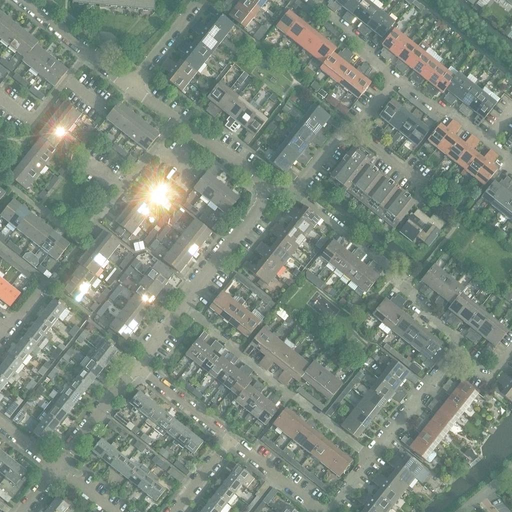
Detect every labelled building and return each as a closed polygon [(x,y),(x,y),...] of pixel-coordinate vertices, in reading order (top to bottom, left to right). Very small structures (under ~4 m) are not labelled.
[(153,11),(154,0),(72,0),(72,4),(153,11)] [(245,29),(253,19),(228,0),(227,0),(225,4),(233,10),(229,16),(245,29)] [(259,11),(260,10),(247,0),(241,0),(240,2),(237,0),(228,0),(253,19),(259,11)] [(261,8),(268,0),(267,0),(247,0),(260,10),(261,8)] [(295,4),(304,12),(307,8),(298,0),(295,4)] [(332,0),(327,7),(331,10),(338,0),(332,0)] [(341,6),(344,9),(351,0),(338,0),(331,10),(335,13),(341,6)] [(342,18),(346,22),(363,0),(351,0),(344,9),(348,11),(342,18)] [(356,18),(359,20),(375,0),(363,0),(346,22),(350,25),(356,18)] [(361,33),(379,10),(383,6),(375,0),(359,20),(363,23),(357,30),(361,33)] [(215,18),(210,23),(226,36),(227,34),(234,26),(210,6),(206,11),(215,18)] [(304,12),(314,19),(317,16),(307,8),(304,12)] [(371,29),(374,32),(387,16),(379,10),(361,33),(365,36),(371,29)] [(276,28),(286,35),(298,19),(289,11),(276,28)] [(314,19),(323,27),(326,23),(317,16),(314,19)] [(395,23),(387,16),(374,32),(378,35),(372,42),(377,45),(395,23)] [(14,23),(6,17),(0,24),(0,39),(1,40),(14,23)] [(308,27),(298,19),(286,35),(295,43),(308,27)] [(226,37),(226,36),(210,23),(206,28),(198,21),(194,25),(219,45),(226,37)] [(266,21),(262,27),(267,31),(271,26),(266,21)] [(439,21),(435,26),(438,28),(439,27),(443,30),(447,26),(442,22),(441,22),(439,21)] [(22,30),(14,23),(1,40),(9,46),(22,30)] [(323,27),(333,34),(336,30),(326,23),(323,27)] [(212,54),(219,45),(194,25),(191,29),(200,36),(196,41),(212,54)] [(317,34),(308,27),(295,43),(304,50),(317,34)] [(380,56),(384,59),(402,36),(394,29),(382,46),(386,49),(380,56)] [(30,36),(22,30),(9,46),(17,53),(30,36)] [(342,35),(336,30),(333,34),(339,39),(342,35)] [(327,42),(317,34),(304,50),(314,58),(327,42)] [(38,43),(30,36),(17,53),(25,59),(36,45),(38,43)] [(410,42),(402,36),(384,59),(388,62),(393,55),(397,58),(410,42)] [(211,55),(212,54),(196,41),(191,47),(183,40),(179,44),(204,64),(211,55)] [(336,49),(327,42),(314,58),(323,65),(333,53),(336,49)] [(417,48),(410,42),(397,58),(401,61),(395,68),(399,71),(417,48)] [(408,67),(412,70),(429,48),(422,42),(417,48),(399,71),(403,74),(408,67)] [(197,73),(204,64),(179,44),(176,48),(185,55),(181,60),(197,73)] [(44,52),(36,45),(25,59),(22,62),(31,68),(44,52)] [(414,83),(432,60),(437,54),(429,48),(412,70),(416,73),(410,80),(414,83)] [(338,57),(333,53),(323,65),(320,69),(330,77),(349,52),(345,49),(338,57)] [(52,58),(44,52),(31,68),(38,75),(52,58)] [(353,55),(349,52),(330,77),(338,83),(339,84),(352,68),(347,64),(353,55)] [(0,59),(0,63),(5,67),(9,63),(1,57),(0,59)] [(60,64),(52,58),(38,75),(46,81),(60,64)] [(196,74),(197,73),(181,60),(176,65),(168,59),(165,63),(189,83),(196,74)] [(423,79),(427,82),(440,66),(432,60),(414,83),(418,86),(423,79)] [(13,67),(9,63),(5,67),(11,72),(14,68),(13,67)] [(182,92),(189,83),(165,63),(161,67),(170,74),(165,79),(182,92)] [(68,71),(60,64),(46,81),(55,88),(68,71)] [(357,72),(352,68),(339,84),(340,85),(348,92),(368,67),(364,64),(357,72)] [(425,92),(429,95),(447,72),(440,66),(427,82),(431,85),(425,92)] [(372,70),(368,67),(348,92),(358,100),(371,83),(365,79),(372,70)] [(442,94),(446,90),(458,73),(451,67),(447,72),(429,95),(433,98),(438,91),(442,94)] [(12,78),(19,83),(22,78),(16,73),(12,78)] [(444,100),(448,103),(466,79),(458,73),(446,90),(449,93),(444,100)] [(461,102),(474,85),(477,81),(470,75),(466,79),(448,103),(452,106),(457,99),(461,102)] [(28,83),(22,78),(19,83),(25,88),(28,83)] [(206,112),(210,115),(230,90),(220,82),(207,99),(213,103),(206,112)] [(459,111),(463,115),(481,91),(474,85),(461,102),(464,104),(459,111)] [(28,90),(35,96),(38,91),(32,86),(28,90)] [(472,111),(476,114),(492,94),(484,88),(481,91),(463,115),(467,118),(472,111)] [(398,92),(408,100),(410,97),(401,89),(398,92)] [(238,97),(230,90),(210,115),(214,118),(221,110),(226,114),(239,98),(238,97)] [(319,93),(318,94),(320,96),(324,99),(327,95),(321,90),(319,93)] [(44,96),(38,91),(35,96),(40,100),(44,96)] [(270,98),(269,99),(274,103),(278,98),(273,94),(270,98)] [(500,100),(492,94),(476,114),(479,116),(474,123),(478,127),(497,104),(500,100)] [(330,95),(325,101),(330,105),(334,99),(330,95)] [(408,100),(417,107),(420,104),(410,97),(408,100)] [(240,99),(239,98),(226,114),(231,118),(225,127),(229,130),(248,105),(240,99)] [(379,116),(389,124),(401,108),(392,100),(379,116)] [(64,102),(58,111),(74,124),(81,116),(64,102)] [(106,120),(114,126),(127,109),(119,103),(106,120)] [(417,107),(426,115),(429,111),(420,104),(417,107)] [(258,113),(248,105),(229,130),(233,133),(240,125),(245,129),(258,113)] [(314,105),(306,114),(322,127),(327,122),(335,129),(339,124),(314,105)] [(344,107),(340,112),(345,116),(349,111),(344,107)] [(411,115),(401,108),(389,124),(398,132),(411,115)] [(114,126),(122,132),(135,116),(127,109),(114,126)] [(58,111),(51,119),(68,132),(74,124),(58,111)] [(438,119),(429,111),(426,115),(436,122),(438,119)] [(268,120),(258,113),(245,129),(250,133),(243,142),(248,145),(268,120)] [(318,132),(322,127),(306,114),(299,124),(324,144),(327,139),(318,132)] [(420,123),(411,115),(398,132),(407,139),(420,123)] [(122,132),(130,139),(143,122),(135,116),(122,132)] [(51,119),(45,127),(62,140),(68,132),(51,119)] [(427,141),(437,149),(457,124),(453,120),(446,129),(440,125),(427,141)] [(130,139),(138,145),(151,128),(143,122),(130,139)] [(430,131),(420,123),(407,139),(417,147),(430,131)] [(320,148),(324,144),(299,124),(291,133),(308,146),(312,141),(320,148)] [(461,127),(457,124),(437,149),(446,156),(459,140),(454,136),(461,127)] [(90,126),(84,132),(89,136),(94,129),(90,126)] [(39,135),(41,137),(42,137),(55,148),(56,148),(62,140),(45,127),(39,135)] [(160,135),(151,128),(138,145),(146,152),(160,135)] [(96,135),(102,141),(106,137),(99,131),(96,135)] [(84,142),(89,136),(84,132),(80,138),(84,142)] [(303,151),(308,146),(291,133),(284,143),(309,162),(312,158),(303,151)] [(465,144),(459,140),(446,156),(456,163),(476,139),(471,135),(465,144)] [(511,144),(511,135),(503,147),(507,150),(511,144)] [(41,137),(35,145),(52,158),(58,150),(56,148),(55,148),(42,137),(41,137)] [(111,141),(106,137),(102,141),(108,145),(111,141)] [(480,142),(476,139),(456,163),(464,170),(465,171),(478,155),(473,151),(480,142)] [(77,142),(72,148),(76,151),(81,145),(77,142)] [(305,167),(309,162),(284,143),(277,152),(293,165),(297,160),(305,167)] [(395,229),(414,204),(408,199),(410,197),(406,194),(404,196),(392,186),(394,184),(390,181),(388,183),(376,174),(378,172),(374,168),(372,170),(367,166),(374,156),(357,143),(346,157),(345,157),(342,161),(343,162),(327,181),(344,195),(347,191),(395,229)] [(111,148),(118,154),(122,149),(115,144),(111,148)] [(46,166),(52,158),(35,145),(29,153),(46,166)] [(71,157),(76,151),(72,148),(67,154),(71,157)] [(127,154),(122,149),(118,154),(124,158),(127,154)] [(483,159),(478,155),(465,171),(467,172),(475,178),(494,154),(490,150),(483,159)] [(289,170),(293,165),(277,152),(269,162),(294,181),(297,177),(289,170)] [(39,174),(46,166),(29,153),(23,161),(39,174)] [(499,157),(494,154),(475,178),(484,186),(497,170),(492,166),(499,157)] [(130,156),(126,160),(132,165),(136,160),(130,156)] [(67,159),(62,166),(66,170),(72,163),(67,159)] [(33,182),(39,174),(23,161),(16,169),(33,182)] [(62,176),(66,170),(62,166),(57,172),(62,176)] [(26,190),(33,182),(16,169),(10,177),(26,190)] [(194,189),(202,196),(215,179),(207,173),(194,189)] [(154,174),(147,182),(164,195),(171,187),(154,174)] [(55,176),(49,182),(54,186),(59,179),(55,176)] [(481,198),(491,205),(511,181),(507,177),(500,186),(494,181),(481,198)] [(223,186),(215,179),(202,196),(210,202),(223,186)] [(511,187),(511,181),(491,205),(500,213),(511,198),(511,195),(508,193),(511,187)] [(49,182),(43,190),(47,194),(54,186),(49,182)] [(158,203),(164,195),(147,182),(141,190),(158,203)] [(231,192),(223,186),(210,202),(218,209),(231,192)] [(42,200),(47,194),(43,190),(38,197),(42,200)] [(151,211),(158,203),(141,190),(135,198),(151,211)] [(239,199),(231,192),(218,209),(226,215),(239,199)] [(179,197),(174,203),(178,206),(183,200),(179,197)] [(145,219),(151,211),(135,198),(128,206),(145,219)] [(511,198),(500,213),(510,220),(511,217),(511,198)] [(0,217),(8,223),(22,206),(14,200),(0,217)] [(173,213),(178,206),(174,203),(169,210),(173,213)] [(183,207),(189,212),(192,208),(186,203),(183,207)] [(292,205),(288,209),(313,229),(317,224),(320,227),(324,222),(305,206),(300,212),(292,205)] [(30,213),(22,206),(8,223),(16,230),(30,213)] [(139,227),(145,219),(128,206),(122,214),(139,227)] [(199,213),(192,208),(189,212),(196,217),(199,213)] [(305,238),(313,229),(288,209),(285,214),(293,220),(289,226),(305,238)] [(179,210),(174,216),(178,220),(183,213),(179,210)] [(439,231),(445,223),(434,214),(430,219),(418,210),(400,232),(413,242),(417,238),(428,247),(440,232),(439,231)] [(38,219),(30,213),(16,230),(24,236),(38,219)] [(166,213),(161,219),(165,223),(170,216),(166,213)] [(132,236),(139,227),(122,214),(115,222),(132,236)] [(198,219),(205,224),(208,220),(202,215),(198,219)] [(173,226),(178,220),(174,216),(169,223),(173,226)] [(46,226),(38,219),(24,236),(32,242),(46,226)] [(160,229),(165,223),(161,219),(156,226),(160,229)] [(195,220),(189,228),(205,241),(212,233),(195,220)] [(214,225),(211,222),(209,220),(208,220),(205,224),(211,229),(214,225)] [(298,248),(305,238),(289,226),(285,231),(277,224),(273,228),(298,248)] [(54,232),(46,226),(32,242),(40,249),(54,232)] [(166,226),(161,232),(165,236),(170,230),(166,226)] [(496,226),(492,231),(498,235),(502,231),(496,226)] [(199,249),(205,241),(189,228),(182,236),(199,249)] [(290,257),(298,248),(273,228),(270,232),(278,239),(274,244),(290,257)] [(153,229),(148,235),(153,239),(157,233),(153,229)] [(104,231),(97,239),(114,252),(120,244),(104,231)] [(502,231),(498,235),(503,239),(507,235),(502,231)] [(62,238),(54,232),(40,249),(48,255),(62,238)] [(160,242),(165,236),(161,232),(156,239),(160,242)] [(147,245),(153,239),(148,235),(143,242),(147,245)] [(193,257),(199,249),(182,236),(176,244),(193,257)] [(327,240),(322,237),(315,245),(319,249),(327,240)] [(320,257),(328,263),(347,240),(343,237),(337,244),(333,241),(320,257)] [(70,245),(62,238),(48,255),(56,262),(70,245)] [(97,239),(91,247),(107,260),(114,252),(97,239)] [(351,243),(347,240),(328,263),(336,269),(349,253),(345,250),(351,243)] [(6,246),(13,251),(16,246),(10,241),(6,246)] [(155,241),(150,247),(154,250),(159,244),(155,241)] [(143,243),(134,245),(136,252),(144,250),(144,247),(143,244),(143,243)] [(283,267),(290,257),(274,244),(270,249),(262,243),(258,247),(283,267)] [(186,265),(193,257),(176,244),(170,252),(186,265)] [(22,251),(16,246),(13,251),(19,256),(22,251)] [(91,247),(84,255),(101,268),(107,260),(91,247)] [(275,276),(283,267),(258,247),(255,251),(263,258),(259,263),(275,276)] [(352,256),(349,253),(336,269),(343,275),(362,252),(358,249),(352,256)] [(180,274),(186,265),(170,252),(163,260),(180,274)] [(349,280),(351,281),(364,265),(360,262),(366,255),(362,252),(343,275),(339,280),(346,285),(349,280)] [(22,258),(28,263),(34,256),(31,253),(25,254),(22,258)] [(129,254),(124,260),(128,264),(133,257),(129,254)] [(78,263),(81,266),(81,265),(95,276),(101,268),(84,255),(78,263)] [(2,259),(11,267),(14,263),(5,256),(2,259)] [(38,259),(34,256),(28,263),(35,269),(38,264),(38,259)] [(143,270),(138,265),(140,262),(136,259),(130,265),(140,274),(143,270)] [(123,270),(128,264),(124,260),(118,267),(123,270)] [(268,286),(275,276),(259,263),(255,268),(247,261),(243,266),(260,279),(265,283),(268,286)] [(351,281),(358,287),(377,264),(373,261),(367,268),(364,265),(351,281)] [(151,269),(145,277),(161,290),(174,275),(158,262),(152,270),(151,269)] [(11,267),(20,274),(22,270),(14,263),(11,267)] [(381,267),(377,264),(358,287),(354,292),(361,297),(364,292),(366,294),(379,277),(375,274),(381,267)] [(95,276),(81,265),(81,266),(75,273),(91,287),(98,279),(95,276)] [(419,291),(423,294),(442,271),(434,265),(421,281),(425,284),(419,291)] [(40,266),(36,270),(43,275),(46,271),(40,266)] [(129,267),(124,273),(128,277),(133,271),(129,267)] [(22,270),(20,274),(19,274),(29,282),(32,278),(22,270)] [(116,270),(111,276),(115,280),(120,274),(116,270)] [(296,270),(292,274),(297,278),(300,273),(296,270)] [(448,276),(442,271),(423,294),(427,298),(433,291),(436,293),(449,277),(448,276)] [(85,295),(91,287),(75,273),(68,281),(85,295)] [(123,283),(128,277),(124,273),(118,280),(123,283)] [(233,278),(243,285),(246,282),(237,274),(233,278)] [(110,286),(115,280),(111,276),(106,283),(110,286)] [(145,277),(138,285),(155,298),(161,290),(145,277)] [(450,278),(449,277),(436,293),(440,296),(434,303),(438,306),(457,283),(450,278)] [(478,282),(474,278),(469,284),(473,288),(478,282)] [(0,280),(0,299),(0,300),(10,287),(1,280),(0,280)] [(290,280),(285,284),(290,289),(294,284),(290,280)] [(319,280),(315,286),(320,290),(324,284),(319,280)] [(78,303),(85,295),(68,281),(62,290),(78,303)] [(249,290),(253,293),(256,289),(246,282),(243,285),(249,290)] [(465,290),(457,283),(438,306),(442,310),(448,303),(451,305),(451,306),(461,294),(465,290)] [(119,285),(114,292),(118,295),(123,289),(119,285)] [(132,293),(135,296),(135,295),(149,306),(155,298),(138,285),(132,293)] [(328,285),(323,291),(328,294),(333,289),(328,285)] [(20,295),(10,287),(0,300),(10,308),(20,295)] [(106,288),(101,295),(105,298),(110,292),(106,288)] [(262,301),(265,296),(256,289),(253,293),(262,301)] [(113,302),(118,295),(114,292),(108,298),(113,302)] [(209,308),(219,316),(232,300),(222,292),(209,308)] [(470,301),(461,294),(451,306),(451,305),(448,310),(453,314),(447,323),(451,326),(470,301)] [(100,305),(105,298),(101,295),(95,301),(100,305)] [(135,296),(129,303),(145,317),(152,308),(149,306),(135,295),(135,296)] [(372,315),(382,323),(402,298),(398,295),(391,304),(385,299),(372,315)] [(275,304),(265,296),(262,301),(272,308),(275,304)] [(342,298),(338,303),(343,307),(347,302),(342,298)] [(406,302),(402,298),(382,323),(391,331),(404,314),(399,310),(406,302)] [(237,303),(232,300),(219,316),(228,323),(241,307),(245,303),(240,299),(237,303)] [(53,300),(45,310),(58,319),(65,310),(53,300)] [(110,305),(106,301),(95,315),(100,318),(110,305)] [(479,308),(470,301),(451,326),(455,329),(462,321),(467,325),(480,309),(479,308)] [(89,309),(91,310),(94,312),(99,306),(94,302),(89,309)] [(139,325),(145,317),(129,303),(122,311),(139,325)] [(228,323),(238,331),(251,315),(241,307),(228,323)] [(481,310),(480,309),(467,325),(472,329),(465,338),(469,341),(489,316),(481,310)] [(45,310),(38,319),(50,328),(58,319),(45,310)] [(132,333),(139,325),(122,311),(116,319),(132,333)] [(76,313),(73,317),(83,324),(86,320),(76,313)] [(414,322),(404,314),(391,331),(401,338),(414,322)] [(260,322),(251,315),(238,331),(248,339),(260,322)] [(289,316),(285,321),(290,325),(294,320),(289,316)] [(497,323),(489,316),(469,341),(474,344),(481,336),(486,340),(499,324),(497,323)] [(47,332),(50,328),(38,319),(31,328),(45,339),(48,341),(52,336),(47,332)] [(126,341),(132,333),(116,319),(109,328),(126,341)] [(423,329),(414,322),(401,338),(409,344),(410,346),(423,329)] [(500,325),(499,324),(486,340),(491,344),(484,352),(489,356),(508,331),(500,325)] [(75,325),(71,330),(76,334),(79,329),(75,325)] [(38,348),(45,339),(31,328),(24,337),(36,347),(36,346),(38,348)] [(255,348),(260,352),(273,336),(263,328),(243,353),(248,357),(255,348)] [(432,337),(423,329),(410,346),(411,346),(419,353),(432,337)] [(83,331),(79,336),(84,340),(88,335),(83,331)] [(185,355),(193,361),(206,345),(203,342),(208,335),(204,332),(185,355)] [(282,344),(273,336),(260,352),(265,356),(258,365),(263,368),(282,344)] [(24,337),(17,346),(29,356),(36,347),(24,337)] [(428,359),(424,364),(431,370),(445,352),(439,348),(442,345),(432,337),(419,353),(428,359)] [(97,348),(96,350),(110,361),(117,351),(102,339),(96,347),(97,348)] [(210,348),(206,345),(193,361),(201,367),(219,344),(215,341),(210,348)] [(60,343),(56,348),(61,352),(65,347),(60,343)] [(223,347),(219,344),(201,367),(208,373),(221,357),(218,354),(223,347)] [(292,351),(282,344),(263,368),(267,372),(274,363),(279,367),(292,351)] [(383,348),(389,352),(392,348),(386,344),(383,348)] [(17,346),(10,355),(22,365),(29,356),(17,346)] [(402,356),(392,348),(389,352),(399,360),(402,356)] [(68,350),(65,354),(70,358),(73,354),(68,350)] [(103,370),(110,361),(96,350),(89,359),(103,370)] [(301,359),(292,351),(279,367),(284,371),(277,380),(281,383),(301,359)] [(208,373),(216,379),(234,356),(230,353),(225,360),(221,357),(208,373)] [(374,354),(371,357),(377,362),(380,358),(374,354)] [(10,355),(2,364),(14,374),(15,374),(22,365),(10,355)] [(238,359),(234,356),(216,379),(222,384),(223,385),(236,369),(233,366),(238,359)] [(411,363),(402,356),(399,360),(402,363),(408,367),(411,363)] [(79,366),(84,369),(96,379),(103,370),(89,359),(87,357),(79,366)] [(311,366),(310,366),(301,359),(281,383),(286,387),(292,378),(298,382),(301,378),(311,366)] [(394,361),(386,370),(402,383),(406,378),(415,385),(418,380),(394,361)] [(46,362),(42,366),(47,370),(51,365),(46,362)] [(314,362),(310,366),(311,366),(301,378),(311,386),(323,370),(314,362)] [(412,363),(411,363),(408,367),(418,375),(421,371),(412,363)] [(19,378),(15,374),(14,374),(2,364),(0,367),(0,377),(7,383),(11,379),(15,383),(19,378)] [(240,372),(236,369),(223,385),(231,391),(249,368),(245,365),(240,372)] [(43,376),(47,370),(42,366),(38,372),(43,376)] [(54,368),(50,373),(55,376),(59,372),(54,368)] [(231,391),(239,397),(248,386),(252,382),(248,378),(253,371),(249,368),(231,391)] [(84,369),(76,378),(88,388),(96,379),(84,369)] [(333,377),(323,370),(311,386),(320,393),(333,377)] [(398,388),(402,383),(386,370),(378,380),(403,399),(407,395),(398,388)] [(359,372),(355,377),(360,381),(365,376),(359,372)] [(511,387),(511,379),(511,380),(503,374),(500,378),(511,387)] [(343,385),(333,377),(320,393),(330,401),(343,385)] [(76,378),(69,387),(81,397),(88,388),(76,378)] [(177,382),(185,388),(188,384),(180,378),(177,382)] [(511,403),(511,387),(500,378),(496,382),(505,389),(500,394),(511,404),(511,403)] [(32,380),(28,385),(33,388),(36,384),(32,380)] [(356,383),(352,380),(348,386),(352,389),(356,383)] [(400,404),(403,399),(378,380),(371,389),(387,402),(391,397),(400,404)] [(449,380),(446,385),(470,404),(478,395),(462,382),(458,387),(449,380)] [(237,403),(243,408),(261,385),(257,381),(252,388),(248,386),(239,397),(236,401),(235,400),(232,404),(235,406),(237,403)] [(64,391),(60,395),(74,406),(81,397),(69,387),(65,384),(63,387),(64,391)] [(195,390),(188,384),(185,388),(192,394),(195,390)] [(265,388),(261,385),(243,408),(249,413),(245,418),(246,419),(263,398),(260,395),(265,388)] [(463,414),(464,413),(470,404),(446,385),(442,389),(451,396),(447,401),(463,414)] [(40,386),(36,391),(41,395),(45,390),(40,386)] [(344,398),(352,389),(348,386),(340,395),(344,398)] [(296,391),(302,396),(305,392),(299,387),(296,391)] [(380,411),(387,402),(371,389),(363,398),(380,411)] [(203,396),(195,390),(192,394),(200,400),(203,396)] [(136,415),(138,411),(148,399),(139,392),(129,404),(134,408),(131,411),(136,415)] [(302,396),(312,404),(315,400),(305,392),(302,396)] [(50,402),(55,406),(67,415),(74,406),(60,395),(58,393),(50,402)] [(267,400),(263,398),(246,419),(247,420),(251,415),(258,420),(276,397),(272,393),(267,400)] [(488,393),(483,399),(488,403),(493,397),(488,393)] [(337,408),(344,398),(340,395),(333,405),(337,408)] [(280,400),(276,397),(258,420),(266,426),(279,410),(275,407),(280,400)] [(372,421),(380,411),(363,398),(357,407),(356,408),(372,421)] [(138,411),(148,419),(157,407),(148,399),(138,411)] [(466,415),(464,413),(463,414),(447,401),(443,406),(434,399),(431,403),(456,423),(462,415),(464,418),(466,415)] [(324,407),(315,400),(312,404),(321,411),(324,407)] [(9,419),(19,406),(14,402),(4,415),(9,419)] [(43,411),(47,415),(59,424),(67,415),(55,406),(50,402),(43,411)] [(214,403),(210,408),(214,411),(215,412),(218,407),(214,403)] [(436,414),(432,420),(448,432),(449,431),(456,423),(431,403),(428,408),(436,414)] [(337,408),(333,405),(325,414),(330,418),(337,408)] [(145,422),(154,429),(166,414),(157,407),(148,419),(145,422)] [(17,425),(27,412),(22,408),(12,421),(17,425)] [(365,430),(372,421),(356,408),(355,409),(349,417),(365,430)] [(273,425),(283,433),(296,416),(286,409),(273,425)] [(113,418),(127,428),(130,423),(117,413),(113,418)] [(163,437),(166,433),(175,421),(166,414),(154,429),(163,437)] [(47,415),(40,424),(52,433),(59,424),(47,415)] [(283,433),(292,440),(305,424),(296,416),(283,433)] [(357,440),(365,430),(349,417),(341,427),(357,440)] [(419,418),(416,422),(441,442),(447,434),(449,436),(452,433),(449,431),(448,432),(432,420),(428,425),(419,418)] [(107,426),(119,436),(120,436),(124,431),(111,421),(107,426)] [(166,433),(175,440),(185,428),(175,421),(166,433)] [(421,433),(417,438),(433,451),(435,449),(441,442),(416,422),(413,426),(421,433)] [(45,443),(52,433),(40,424),(33,433),(45,443)] [(292,440),(301,448),(314,431),(305,424),(292,440)] [(183,449),(184,448),(194,435),(185,428),(175,440),(172,444),(173,445),(175,447),(177,446),(178,446),(183,449)] [(128,435),(124,431),(120,436),(124,440),(128,435)] [(324,439),(314,431),(301,448),(310,455),(309,457),(324,439)] [(140,439),(144,442),(148,437),(144,434),(140,439)] [(203,443),(194,435),(184,448),(194,455),(203,443)] [(152,440),(148,437),(144,442),(148,445),(152,440)] [(260,441),(270,448),(273,444),(263,437),(260,441)] [(437,451),(435,449),(433,451),(417,438),(413,443),(404,437),(401,441),(428,463),(431,463),(436,456),(436,453),(437,451)] [(333,446),(324,439),(309,457),(311,459),(313,456),(320,462),(333,446)] [(92,451),(101,459),(110,447),(101,440),(92,451)] [(270,448),(279,456),(283,452),(273,444),(270,448)] [(112,445),(110,447),(101,459),(110,466),(119,454),(115,451),(117,449),(112,445)] [(342,454),(333,446),(320,462),(330,470),(342,454)] [(158,453),(162,457),(167,451),(163,448),(158,453)] [(398,449),(390,459),(415,479),(422,484),(429,474),(398,449)] [(171,454),(167,451),(162,457),(167,460),(171,454)] [(279,456),(289,463),(292,459),(283,452),(279,456)] [(110,466),(119,473),(129,461),(119,454),(110,466)] [(352,462),(342,454),(330,470),(339,478),(352,462)] [(0,465),(0,472),(6,477),(16,464),(7,457),(0,465)] [(119,473),(129,480),(138,469),(141,464),(132,457),(129,461),(119,473)] [(289,463),(298,471),(301,467),(292,459),(289,463)] [(408,487),(415,479),(390,459),(387,463),(396,470),(391,475),(408,488),(408,487)] [(169,467),(160,460),(156,464),(165,472),(169,467)] [(187,476),(191,471),(177,461),(173,466),(187,476)] [(26,472),(16,464),(6,477),(15,485),(20,479),(23,476),(26,472)] [(230,476),(242,485),(246,489),(254,480),(249,476),(244,471),(237,466),(230,476)] [(298,471),(308,478),(311,474),(301,467),(298,471)] [(129,480),(138,487),(147,476),(138,469),(129,480)] [(181,484),(184,479),(171,469),(167,474),(181,484)] [(149,473),(147,476),(138,487),(147,495),(156,483),(158,481),(149,473)] [(407,489),(408,488),(391,475),(387,480),(379,473),(375,478),(400,497),(407,489)] [(308,478),(317,485),(320,482),(311,474),(308,478)] [(230,476),(222,485),(234,495),(242,485),(230,476)] [(381,489),(377,494),(396,510),(398,508),(394,505),(400,497),(375,478),(372,482),(381,489)] [(259,499),(270,486),(265,482),(255,495),(259,499)] [(330,489),(320,482),(317,485),(327,493),(330,489)] [(165,490),(156,483),(147,495),(156,502),(165,490)] [(222,485),(215,495),(227,504),(234,495),(222,485)] [(267,505),(278,492),(273,488),(262,501),(267,505)] [(11,499),(0,489),(0,497),(7,504),(11,499)] [(364,492),(360,497),(379,511),(388,511),(392,508),(395,511),(396,510),(377,494),(372,499),(364,492)] [(215,495),(207,504),(217,511),(220,511),(227,504),(215,495)] [(256,497),(248,506),(252,509),(259,499),(256,497)] [(379,511),(360,497),(357,501),(366,508),(362,511),(379,511)] [(57,498),(49,508),(53,511),(64,511),(68,507),(57,498)] [(262,502),(255,511),(259,511),(265,504),(262,502)] [(301,511),(290,503),(282,511),(301,511)]
